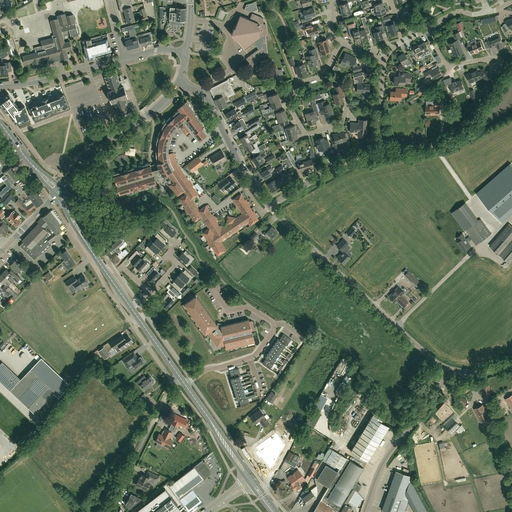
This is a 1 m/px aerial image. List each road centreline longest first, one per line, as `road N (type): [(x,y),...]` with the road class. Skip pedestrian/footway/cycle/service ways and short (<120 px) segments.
road 1 (tertiary): [(448,370),(270,208)]
road 2 (residential): [(380,106),(350,105),(342,123),(301,130),(286,100),(295,84),(322,75),(341,42)]
road 3 (tertiary): [(364,511),(384,458),(442,389),(448,370)]
road 4 (unclassified): [(383,153),(455,135),(511,64)]
road 5 (primary): [(131,308),(60,191)]
road 6 (tertiary): [(270,208),(200,94)]
road 7 (unclassified): [(270,208),(338,168),(383,153)]
